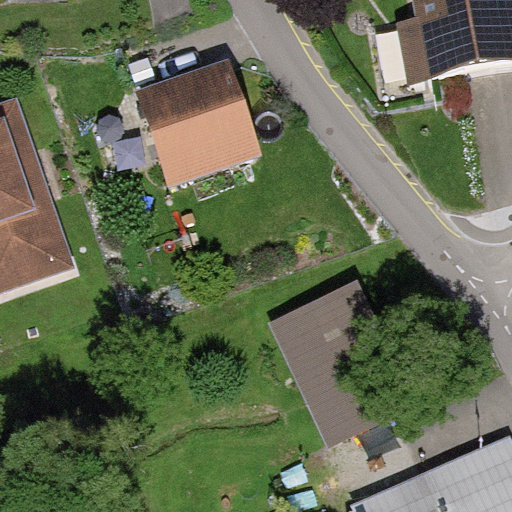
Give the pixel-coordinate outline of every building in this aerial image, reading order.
[(511,81),(511,0),(433,0),(440,38),(421,41),(430,96),(511,81)] [(242,78),(152,113),(185,201),(276,167),(242,78)] [(26,115),(0,124),(0,322),(88,292),(26,115)] [(358,282),(268,323),(326,449),(415,408),(358,282)] [(511,511),(511,437),(353,506),(355,511),(511,511)]
